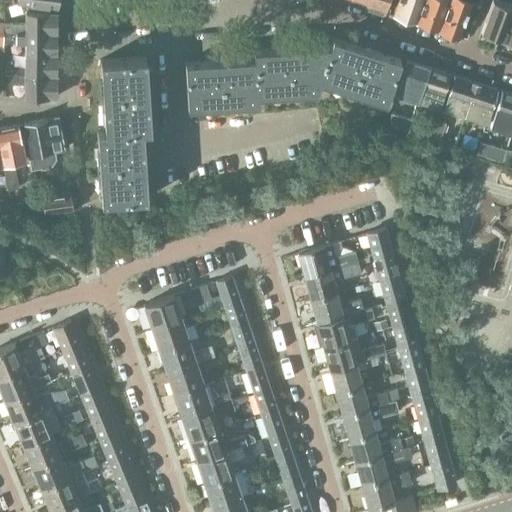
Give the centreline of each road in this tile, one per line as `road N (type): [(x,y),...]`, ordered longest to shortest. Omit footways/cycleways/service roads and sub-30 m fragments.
road 1 (residential): [(338,511),(258,236)]
road 2 (residential): [(165,17),(175,151),(307,122)]
road 3 (residential): [(511,74),(283,0)]
road 4 (residential): [(0,111),(68,98),(70,23),(165,17)]
road 5 (residential): [(181,511),(99,290)]
road 6 (residential): [(258,236),(99,290)]
road 7 (residential): [(392,193),(258,236)]
